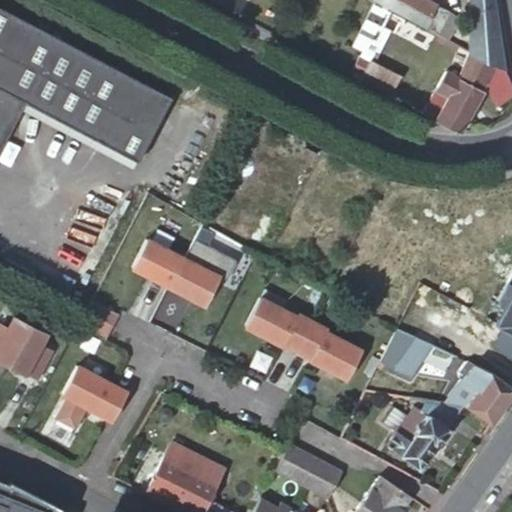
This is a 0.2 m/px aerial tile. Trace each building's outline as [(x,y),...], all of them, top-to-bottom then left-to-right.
[(372,0),(421,26),(424,27),(436,5),(427,0),(372,0)] [(504,68),(493,0),(472,0),(476,54),(504,68)] [(171,97),(0,5),(0,150),(26,102),(137,161),(171,97)] [(363,18),(349,43),(371,55),(385,30),(363,18)] [(362,75),(360,80),(359,82),(390,97),(401,75),(359,53),(351,69),(362,75)] [(511,95),(511,85),(504,68),(476,54),(462,78),(445,70),(422,113),(435,120),(461,132),(485,85),(501,104),(511,95)] [(196,262),(146,235),(131,263),(157,277),(160,272),(180,283),(178,288),(204,302),(219,275),(218,274),(196,262)] [(196,262),(218,274),(223,264),(201,252),(196,262)] [(505,306),(496,326),(503,329),(492,344),(511,356),(511,284),(507,282),(496,300),(505,306)] [(258,296),(243,324),(269,338),(272,333),(282,339),(280,341),(309,357),(311,355),(320,360),(318,365),(344,379),(359,352),(323,332),(324,330),(309,322),(308,324),(258,296)] [(119,311),(92,297),(79,322),(106,336),(119,311)] [(0,359),(8,364),(32,318),(26,315),(24,320),(13,315),(7,327),(0,323),(0,359)] [(25,373),(26,371),(37,377),(51,350),(40,344),(46,332),(35,326),(37,321),(32,318),(8,364),(25,373)] [(414,335),(397,327),(379,361),(396,370),(414,335)] [(432,343),(414,335),(396,370),(413,378),(432,343)] [(492,424),(511,394),(511,385),(489,370),(468,360),(465,366),(468,368),(445,403),(463,405),(492,424)] [(127,390),(76,362),(61,390),(88,404),(91,400),(100,405),(98,410),(112,418),(127,390)] [(91,400),(88,404),(98,410),(100,405),(91,400)] [(419,467),(463,405),(445,403),(427,400),(420,408),(412,404),(406,413),(395,430),(385,445),(419,467)] [(379,421),(395,430),(406,413),(391,403),(379,421)] [(283,440),(282,443),(269,469),(323,495),(337,467),(328,462),(283,440)] [(185,511),(231,511),(208,499),(224,467),(169,441),(146,492),(185,511)] [(399,511),(411,495),(377,475),(353,511),(296,511),(279,502),(275,510),(256,497),(248,511),(399,511)] [(57,511),(58,510),(58,509),(57,508),(56,507),(21,489),(0,478),(0,511),(57,511)]
